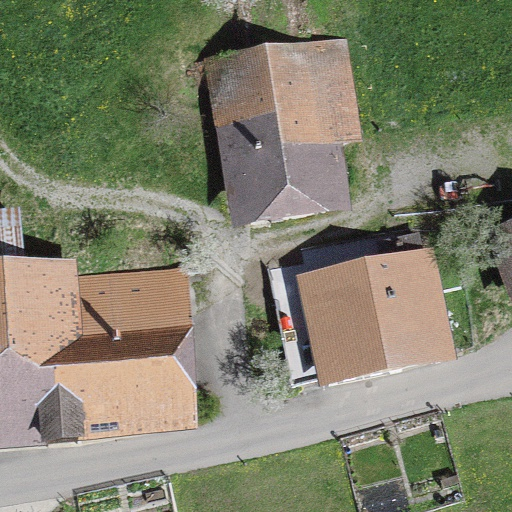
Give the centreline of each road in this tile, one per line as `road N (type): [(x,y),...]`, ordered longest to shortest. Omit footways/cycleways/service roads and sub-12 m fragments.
road 1 (unclassified): [(0,486),(226,443),(511,363)]
road 2 (track): [(117,200),(55,190),(0,154)]
